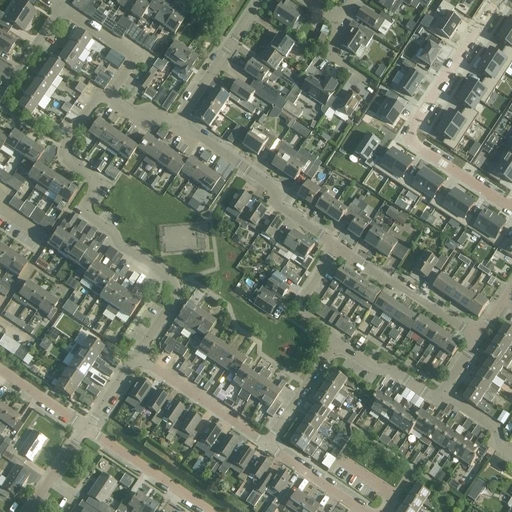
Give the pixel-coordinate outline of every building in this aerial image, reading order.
[(75,0),(72,5),(82,13),(90,0),(75,0)] [(93,4),(96,0),(90,0),(82,13),(92,19),(97,11),(93,9),(93,4)] [(125,0),(121,7),(131,14),(140,0),(125,0)] [(140,0),(131,14),(140,20),(148,9),(153,13),(150,18),(154,21),(167,3),(163,0),(154,0),(150,7),(144,3),(146,0),(140,0)] [(373,0),(382,5),(390,11),(396,14),(401,6),(396,2),(397,0),(373,0)] [(35,12),(27,7),(20,1),(15,8),(14,8),(8,17),(0,12),(0,25),(9,32),(14,26),(23,32),(23,31),(22,31),(29,20),(30,21),(35,12)] [(274,17),(277,19),(292,29),(302,14),(298,12),(299,10),(292,5),(292,6),(285,1),(274,17)] [(436,31),(449,40),(461,21),(451,14),(454,9),(444,2),(436,13),(444,18),(436,31)] [(110,15),(109,14),(104,11),(106,6),(102,3),(97,11),(92,19),(102,26),(110,15)] [(167,3),(156,19),(162,23),(160,25),(164,28),(177,9),(167,3)] [(378,32),(385,22),(392,26),(395,21),(382,12),(379,18),(364,8),(358,18),(378,32)] [(174,35),(178,29),(183,21),(178,18),(182,13),(177,9),(164,28),(174,35)] [(109,14),(110,15),(102,26),(112,33),(117,25),(113,22),(115,19),(113,17),(116,13),(112,10),(109,14)] [(117,25),(112,33),(121,39),(124,34),(125,35),(132,24),(122,17),(117,25)] [(420,28),(426,21),(421,17),(415,23),(420,28)] [(125,35),(135,41),(142,32),(135,27),(136,26),(132,24),(125,35)] [(348,36),(342,46),(356,55),(362,45),(366,48),(374,35),(361,26),(357,32),(352,28),(347,35),(348,36)] [(511,34),(504,29),(498,39),(508,45),(504,51),(511,56),(511,34)] [(16,42),(8,36),(0,31),(0,56),(3,52),(7,55),(16,42)] [(84,50),(86,48),(91,40),(78,31),(71,41),(84,50)] [(147,45),(151,38),(142,32),(135,41),(144,48),(147,45)] [(280,35),(272,47),(287,57),(295,45),(305,52),(308,47),(292,35),(288,40),(280,35)] [(151,38),(147,45),(151,48),(157,39),(153,36),(151,38)] [(320,36),(314,49),(321,52),(327,40),(320,36)] [(425,52),(419,61),(431,68),(442,51),(437,49),(441,44),(429,36),(421,50),(425,52)] [(78,60),(84,50),(71,41),(65,50),(78,60)] [(158,60),(153,67),(161,73),(167,64),(168,65),(170,62),(176,66),(187,51),(175,44),(162,63),(158,60)] [(57,61),(65,66),(71,70),(78,60),(65,50),(57,61)] [(111,50),(105,60),(117,68),(124,59),(117,54),(111,50)] [(280,79),(294,89),(298,84),(281,73),(283,70),(279,67),(284,60),(269,50),(262,61),(276,71),(273,75),(278,78),(280,79)] [(491,50),(484,60),(505,74),(511,64),(511,56),(504,51),(500,57),(491,50)] [(176,66),(171,74),(186,84),(193,74),(189,71),(198,59),(187,51),(176,66)] [(317,68),(323,71),(332,54),(325,51),(317,68)] [(65,66),(57,61),(51,57),(44,68),(57,77),(65,66)] [(409,70),(397,89),(411,98),(424,79),(413,72),(416,67),(406,60),(402,66),(409,70)] [(484,60),(478,70),(487,76),(483,82),(495,90),(505,74),(484,60)] [(276,82),(278,78),(273,75),(253,61),(246,72),(262,83),(266,77),(273,83),(276,82)] [(381,66),(375,75),(381,78),(387,69),(381,66)] [(50,87),(57,77),(44,68),(37,77),(50,87)] [(97,70),(93,74),(98,77),(93,83),(98,86),(104,90),(107,86),(112,80),(103,74),(97,70)] [(147,75),(139,86),(139,87),(144,90),(152,79),(151,78),(147,75)] [(31,87),(44,96),(50,87),(37,77),(31,87)] [(284,104),(280,110),(296,121),(297,121),(303,112),(293,106),(296,101),(301,92),(323,106),(322,108),(321,111),(323,114),(325,115),(326,115),(328,112),(330,109),(336,99),(332,96),(333,94),(332,94),(338,85),(327,78),(323,85),(311,77),(304,88),(298,84),(294,89),(286,100),(286,101),(284,104)] [(470,81),(464,91),(485,105),(495,90),(483,82),(480,87),(470,81)] [(240,98),(241,99),(248,104),(255,93),(239,82),(232,92),(240,98)] [(277,100),(280,96),(281,94),(266,84),(262,90),(277,100)] [(24,97),(37,107),(44,96),(31,87),(24,97)] [(161,88),(156,94),(160,97),(165,91),(161,88)] [(217,89),(207,104),(220,113),(231,98),(217,89)] [(277,100),(262,90),(258,96),(273,106),(274,105),(277,100)] [(464,91),(457,101),(467,107),(463,113),(475,121),(479,115),(474,111),(479,104),(484,108),(485,105),(464,91)] [(83,104),(89,106),(90,101),(94,102),(96,95),(87,92),(83,104)] [(164,104),(161,108),(166,112),(167,112),(170,108),(178,96),(177,96),(172,92),(164,104)] [(342,103),(336,99),(330,109),(336,113),(338,110),(351,118),(362,100),(350,92),(342,103)] [(391,101),(380,118),(393,126),(404,109),(396,103),(399,98),(389,92),(385,97),(391,101)] [(277,100),(284,104),(286,101),(286,100),(280,96),(277,100)] [(17,107),(29,116),(30,116),(37,107),(24,97),(17,107)] [(256,109),(248,104),(241,99),(238,104),(253,114),(256,109)] [(277,100),(274,105),(280,110),(284,104),(277,100)] [(210,128),(216,119),(220,113),(207,104),(197,118),(210,128)] [(76,109),(72,118),(79,122),(83,113),(76,109)] [(450,112),(443,122),(465,136),(475,121),(463,113),(459,119),(450,112)] [(107,119),(111,122),(116,116),(112,113),(107,119)] [(99,140),(108,127),(98,120),(89,133),(99,140)] [(308,127),(314,129),(316,123),(310,121),(308,127)] [(443,122),(437,132),(446,138),(442,144),(454,152),(465,136),(443,122)] [(296,123),(292,129),(297,133),(302,127),(296,123)] [(238,125),(227,140),(232,144),(236,139),(243,129),(238,125)] [(99,140),(109,147),(118,134),(108,127),(99,140)] [(127,133),(131,136),(136,130),(132,127),(127,133)] [(332,128),(329,133),(337,138),(340,133),(332,128)] [(156,135),(160,138),(164,132),(160,129),(156,135)] [(243,129),(236,139),(241,142),(245,135),(247,132),(243,129)] [(8,139),(4,145),(14,152),(24,139),(13,131),(8,139)] [(270,152),(275,143),(277,140),(264,131),(261,135),(254,131),(244,145),(243,146),(258,156),(264,148),(270,152)] [(119,154),(128,141),(118,134),(109,147),(119,154)] [(245,135),(241,142),(244,145),(249,138),(245,135)] [(367,135),(355,154),(367,162),(365,165),(371,169),(372,168),(373,169),(380,159),(373,155),(380,143),(367,135)] [(137,149),(147,156),(157,143),(146,136),(138,148),(137,149)] [(34,146),(24,139),(14,152),(24,159),(34,146)] [(137,149),(138,148),(128,141),(119,154),(128,161),(137,149)] [(273,166),(284,174),(297,154),(281,142),(273,154),(278,158),(273,166)] [(147,156),(157,163),(167,150),(157,143),(147,156)] [(175,149),(180,153),(185,146),(180,143),(175,149)] [(26,168),(30,163),(34,166),(36,163),(43,152),(34,146),(24,159),(20,164),(26,168)] [(472,149),(468,154),(474,158),(478,153),(472,149)] [(167,150),(157,163),(167,170),(177,157),(167,150)] [(200,158),(204,161),(208,154),(205,151),(200,158)] [(380,159),(373,169),(389,179),(403,157),(393,151),(387,160),(381,157),(380,159)] [(511,157),(505,152),(499,161),(511,170),(511,157)] [(297,154),(284,174),(295,181),(301,172),(306,176),(314,166),(319,158),(313,154),(308,161),(297,154)] [(177,157),(167,170),(177,177),(181,172),(187,164),(177,157)] [(403,157),(389,179),(404,189),(412,177),(406,174),(413,164),(403,157)] [(187,164),(181,172),(191,179),(200,165),(191,158),(187,164)] [(99,161),(93,169),(100,174),(106,166),(99,161)] [(511,170),(499,161),(489,177),(500,184),(503,178),(511,184),(511,170)] [(38,184),(47,171),(36,163),(34,166),(27,177),(38,184)] [(201,186),(210,172),(200,165),(191,179),(201,186)] [(224,165),(219,172),(223,175),(228,168),(224,165)] [(314,166),(306,176),(312,180),(319,169),(314,166)] [(110,167),(105,174),(114,181),(119,173),(110,167)] [(0,173),(0,180),(7,185),(12,178),(2,171),(0,173)] [(48,191),(57,178),(47,171),(38,184),(34,189),(44,196),(47,191),(48,191)] [(412,177),(404,189),(420,199),(423,195),(434,177),(424,171),(417,181),(412,177)] [(220,179),(210,172),(201,186),(211,193),(220,179)] [(434,177),(423,195),(432,201),(430,206),(435,209),(443,197),(438,194),(444,184),(434,177)] [(7,185),(17,192),(22,185),(12,178),(7,185)] [(48,191),(57,198),(66,184),(57,178),(48,191)] [(220,179),(211,193),(215,196),(225,183),(220,179)] [(311,205),(315,199),(321,191),(309,183),(299,197),(311,205)] [(57,206),(58,206),(61,200),(67,204),(76,191),(66,184),(57,198),(53,204),(57,206)] [(316,209),(327,216),(336,203),(325,196),(328,191),(323,188),(321,191),(315,199),(320,203),(316,209)] [(244,221),(245,220),(251,211),(246,207),(251,199),(240,191),(230,207),(241,214),(235,222),(241,226),(244,221)] [(443,197),(435,209),(451,219),(465,198),(455,191),(449,201),(443,197)] [(344,216),(349,220),(367,193),(365,192),(358,202),(354,199),(347,211),(336,203),(327,216),(339,224),(344,216)] [(12,208),(13,207),(17,200),(13,198),(8,205),(12,208)] [(465,198),(451,219),(466,229),(467,229),(474,218),(468,214),(475,204),(465,198)] [(349,220),(347,223),(352,227),(349,232),(360,239),(363,235),(371,223),(372,222),(365,217),(367,215),(363,212),(367,205),(361,201),(349,220)] [(25,202),(19,211),(19,212),(28,219),(34,211),(35,209),(25,202)] [(249,226),(254,229),(260,233),(261,232),(267,224),(261,220),(267,212),(255,204),(251,211),(245,220),(250,223),(249,226)] [(407,218),(406,220),(412,223),(418,214),(400,204),(395,211),(407,218)] [(44,218),(34,211),(28,219),(39,225),(44,218)] [(474,218),(467,229),(482,239),(496,218),(486,212),(479,221),(474,218)] [(64,221),(47,246),(56,251),(57,252),(68,236),(62,232),(63,230),(70,229),(71,226),(77,218),(72,214),(70,216),(66,223),(64,221)] [(38,226),(48,233),(55,223),(45,216),(44,218),(39,225),(38,226)] [(276,247),(282,238),(282,237),(277,233),(282,224),(271,217),(267,224),(261,232),(272,240),(270,242),(276,247)] [(496,218),(482,239),(498,249),(505,238),(499,235),(506,225),(496,218)] [(81,233),(87,224),(82,221),(76,230),(73,228),(68,236),(57,252),(67,259),(78,243),(72,239),(77,231),(81,233)] [(365,243),(377,250),(386,236),(380,232),(381,229),(371,223),(363,235),(368,239),(365,243)] [(91,240),(97,231),(92,228),(86,237),(83,235),(78,243),(67,259),(77,266),(88,250),(81,246),(87,237),(91,240)] [(276,247),(275,247),(281,251),(287,255),(291,250),(295,253),(305,239),(294,232),(288,242),(282,238),(276,247)] [(88,250),(77,266),(87,273),(93,263),(98,257),(91,253),(95,247),(99,250),(107,238),(102,235),(96,244),(93,242),(88,250)] [(237,235),(234,240),(240,244),(242,240),(241,238),(237,235)] [(391,254),(398,259),(407,246),(394,238),(393,240),(386,236),(377,250),(388,258),(391,254)] [(505,238),(498,249),(511,258),(511,239),(510,242),(505,238)] [(291,260),(307,271),(314,260),(308,256),(315,245),(305,239),(295,253),(291,260)] [(444,245),(454,252),(458,246),(449,239),(444,245)] [(461,248),(465,245),(461,239),(456,242),(461,248)] [(407,246),(398,259),(402,261),(410,249),(407,246)] [(7,250),(0,260),(0,265),(8,271),(17,257),(7,250)] [(435,267),(440,271),(446,263),(448,260),(442,256),(438,262),(425,253),(419,261),(414,270),(427,279),(435,267)] [(93,263),(87,273),(82,279),(83,279),(79,284),(89,290),(104,270),(98,265),(103,257),(99,254),(98,257),(94,263),(93,263)] [(123,257),(118,254),(112,263),(110,261),(104,270),(89,290),(98,297),(102,292),(109,281),(110,282),(113,276),(107,272),(113,263),(117,266),(123,257)] [(27,264),(17,257),(8,271),(18,278),(27,264)] [(109,281),(102,292),(98,297),(109,305),(120,289),(114,285),(120,276),(123,278),(129,270),(124,267),(120,272),(117,270),(114,273),(115,274),(113,276),(110,282),(109,281)] [(343,267),(330,287),(335,290),(340,284),(344,286),(353,274),(343,267)] [(55,277),(56,275),(57,273),(51,268),(48,274),(54,278),(55,277)] [(289,288),(284,285),(287,279),(274,270),(270,276),(268,277),(262,286),(263,287),(273,294),(281,299),(289,288)] [(64,283),(67,279),(57,273),(56,275),(55,277),(64,283)] [(125,280),(120,289),(109,305),(105,310),(115,317),(119,312),(119,311),(130,295),(124,291),(129,283),(132,285),(139,276),(134,273),(128,282),(125,280)] [(443,273),(433,288),(442,294),(452,280),(443,273)] [(353,274),(344,286),(349,289),(345,294),(350,298),(362,280),(353,274)] [(497,279),(495,278),(493,277),(488,284),(492,287),(497,279)] [(67,279),(64,283),(65,284),(65,285),(74,291),(79,284),(70,278),(68,280),(67,279)] [(135,287),(130,295),(119,311),(119,312),(129,319),(140,302),(133,298),(139,289),(143,292),(149,283),(144,280),(138,289),(135,287)] [(362,280),(350,298),(360,304),(372,286),(362,280)] [(451,300),(460,286),(452,280),(442,294),(451,300)] [(10,289),(0,282),(0,293),(5,297),(10,289)] [(25,307),(26,306),(37,289),(27,282),(17,295),(14,300),(25,307)] [(238,286),(234,291),(239,294),(243,289),(238,286)] [(369,311),(376,301),(381,293),(372,286),(360,304),(359,305),(369,311)] [(460,286),(451,300),(460,306),(469,292),(460,286)] [(269,299),(273,294),(263,287),(259,293),(262,295),(255,306),(270,316),(277,305),(269,299)] [(37,289),(26,306),(36,313),(38,310),(47,295),(37,289)] [(469,312),(474,303),(478,298),(469,292),(460,306),(469,312)] [(383,313),(392,300),(383,294),(374,307),(383,313)] [(47,295),(38,310),(48,316),(47,318),(50,320),(56,311),(53,309),(57,302),(47,295)] [(480,295),(478,298),(474,303),(484,310),(490,302),(480,295)] [(392,300),(383,313),(392,319),(401,306),(392,300)] [(173,323),(183,329),(196,310),(187,303),(173,323)] [(329,309),(319,303),(313,313),(323,319),(329,310),(329,309)] [(469,312),(478,318),(484,310),(474,303),(469,312)] [(401,306),(392,319),(401,325),(410,312),(401,306)] [(12,314),(20,320),(24,315),(16,309),(12,314)] [(196,310),(183,329),(192,336),(206,316),(196,310)] [(323,319),(332,325),(338,316),(329,310),(323,319)] [(8,311),(4,317),(14,324),(17,319),(11,316),(12,314),(12,313),(9,311),(8,311)] [(419,318),(412,313),(410,312),(401,325),(410,331),(419,318)] [(191,337),(201,344),(207,335),(207,334),(215,323),(206,316),(192,336),(191,337)] [(346,318),(344,320),(338,316),(332,325),(342,332),(348,322),(349,320),(346,318)] [(374,326),(379,319),(375,317),(370,323),(374,326)] [(420,317),(419,318),(410,331),(406,338),(410,340),(414,335),(415,335),(416,333),(421,337),(430,323),(420,317)] [(14,324),(24,331),(27,326),(17,319),(14,324)] [(370,333),(373,336),(382,322),(379,319),(374,326),(370,333)] [(351,338),(357,329),(348,322),(342,332),(351,338)] [(432,344),(441,330),(430,323),(421,337),(416,344),(420,347),(424,341),(425,342),(426,340),(431,344),(432,344)] [(102,327),(97,324),(92,331),(97,334),(98,332),(102,327)] [(511,344),(511,329),(505,325),(499,335),(511,344)] [(31,335),(34,331),(27,326),(24,331),(31,335)] [(62,337),(67,334),(63,328),(58,331),(62,337)] [(51,329),(47,336),(55,341),(60,335),(51,329)] [(397,331),(393,329),(388,336),(392,338),(397,331)] [(432,344),(431,344),(423,355),(427,358),(434,348),(435,349),(436,347),(441,350),(442,350),(451,337),(441,330),(432,344)] [(396,341),(400,334),(397,331),(392,338),(396,341)] [(196,351),(206,357),(217,341),(207,335),(201,344),(196,351)] [(505,354),(511,358),(511,353),(510,352),(510,351),(508,350),(511,344),(499,335),(492,346),(505,354)] [(0,347),(5,350),(12,341),(4,336),(0,341),(0,347)] [(119,363),(111,357),(113,354),(108,351),(104,348),(88,337),(81,348),(97,358),(101,352),(108,357),(106,361),(116,368),(119,363)] [(173,351),(178,344),(169,337),(164,345),(167,347),(164,351),(170,355),(173,351)] [(446,353),(452,357),(461,344),(451,337),(442,350),(441,350),(436,358),(440,360),(444,355),(445,355),(446,353)] [(51,343),(45,339),(42,344),(48,348),(51,343)] [(104,348),(108,351),(112,344),(107,340),(103,345),(105,346),(104,348)] [(13,356),(20,346),(12,341),(5,350),(13,356)] [(206,357),(216,364),(226,348),(217,341),(206,357)] [(178,344),(173,351),(176,353),(181,346),(178,344)] [(113,373),(104,367),(106,364),(97,358),(81,348),(76,345),(69,355),(74,358),(91,368),(95,362),(99,365),(97,369),(110,378),(113,373)] [(29,352),(26,350),(20,346),(13,356),(22,362),(29,352)] [(485,356),(490,359),(503,367),(506,370),(509,366),(511,360),(511,358),(505,354),(492,346),(485,356)] [(225,370),(236,354),(226,348),(216,364),(225,370)] [(36,351),(31,357),(37,361),(41,356),(36,351)] [(235,376),(245,361),(236,354),(225,370),(235,376)] [(476,369),(480,359),(475,357),(471,366),(476,369)] [(106,383),(97,377),(99,374),(91,368),(74,358),(68,368),(84,378),(88,372),(93,375),(90,379),(103,388),(106,383)] [(245,361),(235,376),(235,377),(231,383),(240,389),(251,373),(245,369),(247,367),(248,367),(252,361),(248,358),(246,361),(245,361)] [(496,377),(504,383),(507,379),(500,375),(501,374),(499,373),(503,367),(490,359),(483,369),(496,377)] [(185,361),(178,372),(185,376),(189,370),(189,369),(191,366),(185,361)] [(424,365),(421,370),(426,373),(429,368),(424,365)] [(99,393),(91,387),(92,384),(84,378),(68,368),(61,378),(77,388),(81,382),(88,387),(86,391),(96,397),(99,393)] [(258,378),(251,373),(240,389),(250,395),(266,371),(263,368),(258,375),(259,375),(258,378)] [(492,383),(496,377),(483,369),(476,379),(489,387),(497,393),(500,389),(494,385),(494,384),(492,383)] [(187,379),(192,372),(189,370),(185,376),(184,377),(187,379)] [(250,395),(259,402),(270,386),(264,382),(266,380),(267,380),(271,374),(266,371),(250,395)] [(328,382),(340,390),(344,385),(346,386),(347,385),(353,390),(356,386),(334,371),(328,382)] [(54,388),(70,399),(74,392),(82,397),(79,401),(90,408),(93,403),(84,397),(86,394),(77,388),(61,378),(54,373),(52,376),(54,380),(58,382),(54,388)] [(197,386),(202,379),(202,378),(198,376),(193,383),(197,386)] [(415,382),(427,391),(432,385),(420,376),(415,382)] [(483,397),(483,398),(491,403),(493,399),(487,395),(488,394),(486,393),(489,387),(476,379),(470,389),(483,397)] [(140,380),(129,396),(126,400),(136,407),(133,411),(140,416),(146,407),(149,402),(143,398),(151,387),(140,380)] [(270,386),(259,402),(264,404),(260,410),(265,414),(268,416),(272,418),(281,405),(277,401),(275,400),(286,384),(282,381),(276,390),(270,386)] [(206,392),(211,385),(208,382),(203,390),(206,392)] [(346,399),(348,396),(348,395),(340,390),(328,382),(321,392),(334,400),(337,395),(339,396),(340,395),(346,399)] [(216,398),(221,391),(217,389),(212,396),(216,398)] [(384,407),(389,399),(393,392),(388,389),(384,396),(379,393),(374,400),(376,402),(371,410),(380,417),(386,408),(384,407)] [(479,403),(483,398),(483,397),(470,389),(463,399),(484,413),(486,409),(481,405),(481,404),(479,403)] [(157,427),(163,419),(162,418),(166,413),(160,409),(167,399),(156,391),(149,402),(146,407),(156,414),(150,422),(157,427)] [(342,405),(334,400),(321,392),(314,402),(317,404),(318,404),(327,410),(331,405),(333,406),(333,405),(339,409),(342,405)] [(411,392),(405,401),(407,402),(410,403),(416,395),(411,392)] [(419,400),(423,403),(429,396),(424,393),(419,400)] [(363,403),(366,398),(360,394),(357,400),(363,403)] [(380,417),(390,423),(395,415),(393,413),(398,406),(403,399),(398,395),(393,402),(389,399),(384,407),(386,408),(380,417)] [(407,402),(402,409),(398,406),(393,413),(395,415),(390,423),(399,429),(405,421),(402,420),(407,412),(412,405),(410,403),(407,402)] [(443,411),(446,406),(440,402),(437,407),(443,411)] [(162,418),(163,419),(168,422),(166,425),(166,429),(169,431),(167,434),(168,435),(165,440),(170,443),(176,434),(182,424),(177,420),(184,410),(173,403),(166,413),(162,418)] [(338,418),(327,410),(318,404),(317,404),(311,414),(324,422),(327,417),(329,418),(330,418),(336,421),(338,418)] [(0,422),(8,411),(0,405),(0,422)] [(410,434),(419,440),(429,426),(426,425),(431,418),(434,414),(432,413),(435,408),(431,405),(425,414),(421,411),(416,418),(419,420),(410,434)] [(409,436),(410,434),(419,420),(416,418),(421,411),(417,408),(412,415),(407,412),(402,420),(405,421),(399,429),(409,436)] [(17,433),(18,432),(23,425),(17,421),(19,418),(8,411),(0,422),(0,436),(1,436),(7,427),(17,433)] [(429,426),(419,440),(420,441),(419,441),(429,447),(432,442),(433,442),(439,433),(436,431),(440,424),(443,420),(441,419),(445,414),(441,412),(435,420),(431,418),(426,425),(429,426)] [(176,434),(186,441),(183,445),(190,449),(193,444),(199,436),(193,432),(200,421),(189,414),(182,424),(176,434)] [(332,428),(324,422),(311,414),(304,424),(317,432),(321,427),(323,428),(323,427),(329,431),(332,428)] [(353,414),(347,423),(351,426),(357,417),(353,414)] [(439,433),(433,442),(442,448),(448,439),(445,438),(450,431),(455,424),(450,420),(445,427),(440,424),(436,431),(439,433)] [(304,424),(297,434),(314,445),(319,448),(323,441),(325,438),(317,432),(304,424)] [(210,425),(205,432),(199,441),(209,448),(204,456),(211,461),(213,457),(216,453),(216,452),(220,447),(219,447),(213,443),(220,432),(210,425)] [(448,439),(442,448),(451,454),(457,446),(455,444),(459,437),(464,430),(459,427),(454,434),(450,431),(445,438),(448,439)] [(5,452),(23,464),(27,459),(31,462),(45,440),(33,432),(28,440),(18,453),(9,446),(5,452)] [(451,454),(461,461),(467,453),(464,451),(469,443),(474,436),(469,433),(464,440),(459,437),(455,444),(457,446),(451,454)] [(291,444),(303,453),(307,447),(309,448),(310,447),(316,451),(319,448),(314,445),(297,434),(291,444)] [(227,472),(229,468),(236,458),(230,454),(237,444),(226,436),(219,447),(220,447),(216,452),(216,453),(213,457),(222,464),(220,467),(227,472)] [(337,446),(343,449),(349,439),(344,436),(337,446)] [(473,446),(469,443),(464,451),(467,453),(461,461),(471,467),(475,461),(480,464),(489,449),(482,444),(483,443),(481,441),(478,439),(473,446)] [(0,452),(3,454),(5,452),(9,446),(3,443),(0,447),(0,452)] [(237,478),(243,483),(249,475),(252,469),(246,465),(253,455),(243,448),(236,458),(229,468),(239,475),(237,478)] [(0,494),(6,498),(9,493),(14,497),(29,474),(20,468),(23,464),(5,452),(3,454),(1,457),(15,466),(0,488),(0,494)] [(416,466),(418,462),(423,455),(417,452),(410,462),(416,466)] [(511,468),(511,459),(501,453),(497,460),(511,468)] [(329,454),(322,465),(328,469),(329,470),(336,459),(335,459),(330,455),(329,454)] [(249,475),(254,479),(252,481),(253,484),(256,486),(253,490),(262,496),(265,492),(271,482),(263,476),(270,465),(259,458),(252,469),(249,475)] [(206,466),(198,460),(192,469),(200,475),(206,466)] [(423,466),(427,469),(428,469),(432,464),(426,460),(423,466)] [(429,475),(435,479),(438,474),(433,470),(429,475)] [(277,509),(285,497),(288,493),(282,489),(289,479),(279,471),(271,482),(265,492),(275,499),(271,505),(277,509)] [(90,496),(85,503),(87,504),(98,511),(114,511),(102,503),(110,491),(116,483),(102,474),(88,495),(90,496)] [(484,497),(495,483),(488,478),(477,492),(484,497)] [(430,494),(425,491),(417,486),(410,496),(423,504),(431,510),(433,506),(427,502),(428,502),(426,500),(430,494)] [(299,511),(307,500),(296,492),(290,501),(285,497),(277,509),(281,511),(299,511)] [(126,511),(138,511),(147,500),(137,493),(132,500),(127,497),(117,511),(118,511),(124,511),(125,511),(126,511)] [(419,510),(423,504),(410,496),(404,506),(412,511),(421,511),(419,510)] [(147,500),(138,511),(154,511),(157,507),(159,504),(152,500),(150,502),(147,500)] [(316,511),(319,508),(307,500),(299,511),(316,511)] [(98,511),(87,504),(85,503),(82,501),(77,508),(75,507),(71,511),(98,511)]
